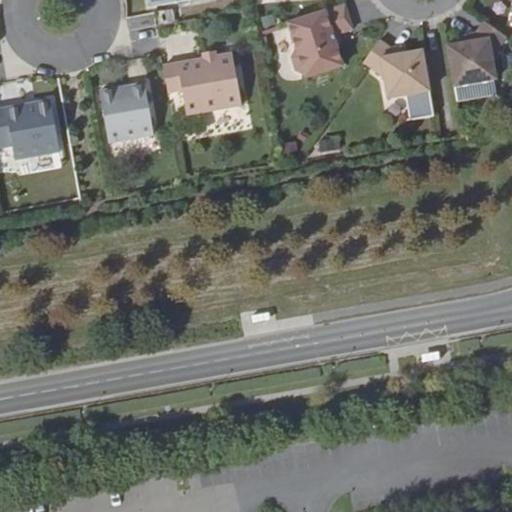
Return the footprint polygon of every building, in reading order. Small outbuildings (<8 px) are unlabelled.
[(149,0),(151,8),(195,0),(149,0)] [(344,6),(287,24),(296,51),(292,59),(296,71),(304,75),(305,79),(343,67),(336,45),(333,36),(337,35),(352,30),(344,6)] [(447,47),(454,87),(496,80),(492,59),(507,38),(484,23),(476,34),(469,43),(463,44),(447,47)] [(469,43),(476,34),(461,36),(463,44),(469,43)] [(394,51),(379,41),(363,63),(384,78),(388,99),(430,92),(422,52),(411,53),(400,56),(394,51)] [(398,44),(394,51),(400,56),(411,53),(398,44)] [(232,55),(163,67),(167,94),(181,92),(186,116),(241,106),(232,55)] [(100,93),(109,144),(153,136),(145,85),(129,87),(130,91),(115,94),(114,90),(100,93)] [(0,94),(0,108),(16,107),(14,93),(0,94)] [(6,110),(15,160),(59,153),(50,101),(35,104),(36,108),(21,110),(21,107),(6,110)]
